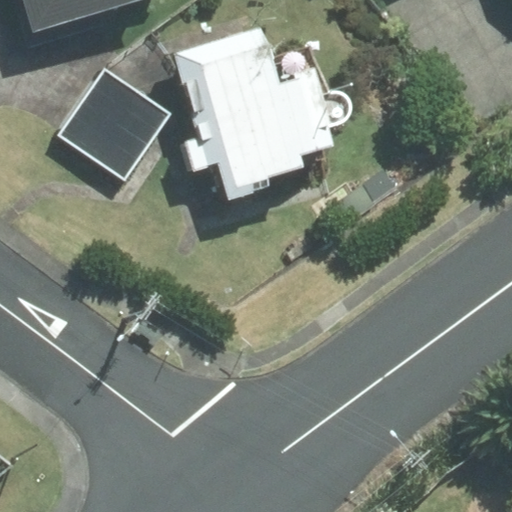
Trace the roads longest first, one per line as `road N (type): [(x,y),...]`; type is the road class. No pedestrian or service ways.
road 1 (tertiary): [(511,277),(235,480)]
road 2 (residential): [(235,480),(0,307)]
